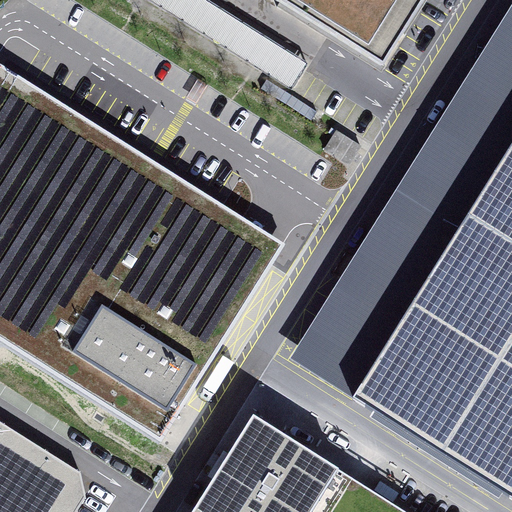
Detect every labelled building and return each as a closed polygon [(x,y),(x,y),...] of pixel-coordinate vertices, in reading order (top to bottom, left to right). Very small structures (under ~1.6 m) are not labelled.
[(302,59),(204,0),(146,0),(287,85),(302,59)] [(424,0),(296,0),(390,57),(424,0)] [(511,132),(511,3),(292,353),(350,389),(400,310),(511,132)] [(0,339),(152,435),(276,239),(0,65),(0,339)] [(511,132),(400,310),(350,389),(511,491),(511,132)] [(451,511),(254,397),(186,511),(451,511)] [(0,425),(0,511),(73,511),(92,481),(0,425)]
